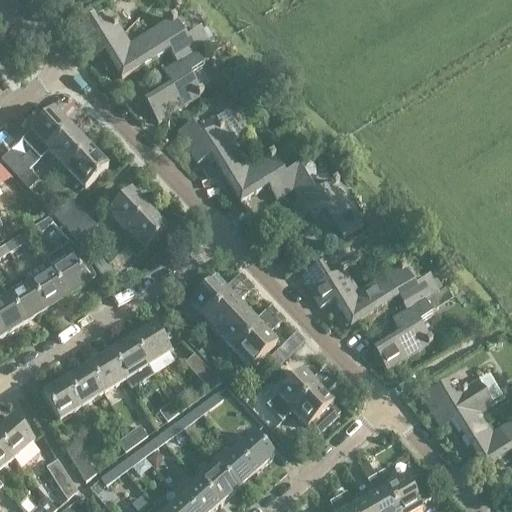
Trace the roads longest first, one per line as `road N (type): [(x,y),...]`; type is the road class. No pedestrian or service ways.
road 1 (residential): [(0,389),(230,240)]
road 2 (residential): [(230,240),(65,76)]
road 3 (residential): [(383,411),(230,240)]
road 4 (residential): [(273,511),(383,411)]
road 5 (residential): [(472,511),(383,411)]
